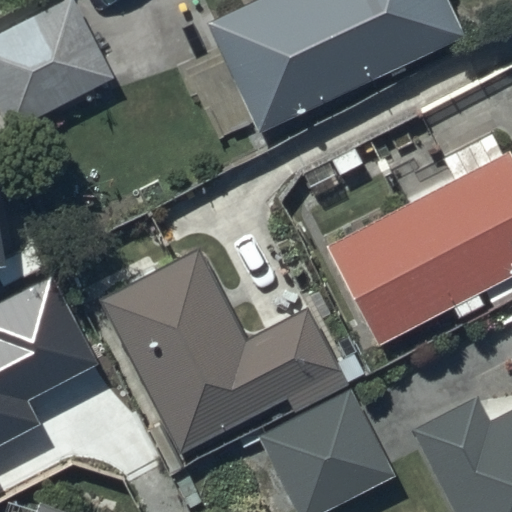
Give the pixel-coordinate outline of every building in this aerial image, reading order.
[(113,80),(70,0),(63,0),(0,33),(0,114),(10,133),(113,80)] [(460,36),(442,0),(249,0),(200,24),(253,135),(460,36)] [(449,181),(327,245),(379,345),(451,307),(457,319),(488,303),(491,309),(511,297),(511,160),(508,152),(504,154),(493,133),(439,161),(449,181)] [(243,338),(198,247),(97,297),(160,424),(149,429),(163,459),(288,398),(296,415),(258,434),(296,511),(332,511),(394,482),(308,306),(243,338)] [(511,511),(511,404),(485,418),(475,398),(412,429),(453,511),(511,511)] [(70,511),(38,501),(10,496),(4,511),(70,511)]
